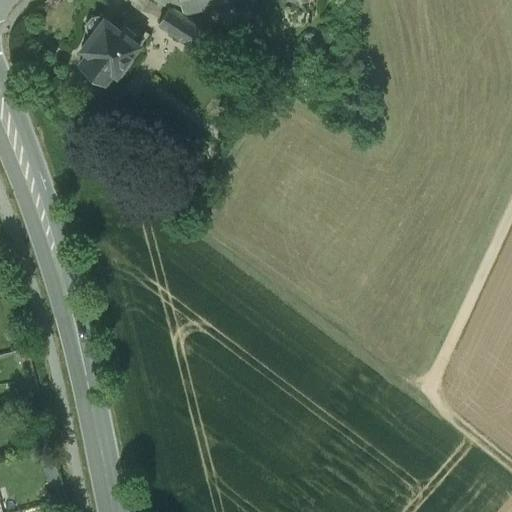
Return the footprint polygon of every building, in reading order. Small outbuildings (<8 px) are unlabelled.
[(180,2),(179,0),(156,0),(169,9),(180,2)] [(179,0),(180,2),(186,0),(190,0),(193,9),(203,7),(201,0),(179,0)] [(208,33),(169,9),(159,25),(187,42),(185,45),(196,52),(208,33)] [(90,31),(91,33),(81,47),(89,53),(80,65),(105,83),(112,73),(117,77),(119,74),(123,76),(133,61),(131,60),(146,39),(124,25),(121,29),(102,16),(101,16),(99,15),(97,15),(95,15),(94,16),(92,17),(91,18),(89,19),(88,21),(88,23),(88,24),(88,26),(88,28),(89,30),(90,31)] [(0,511),(14,511),(11,496),(0,499),(0,511)]
